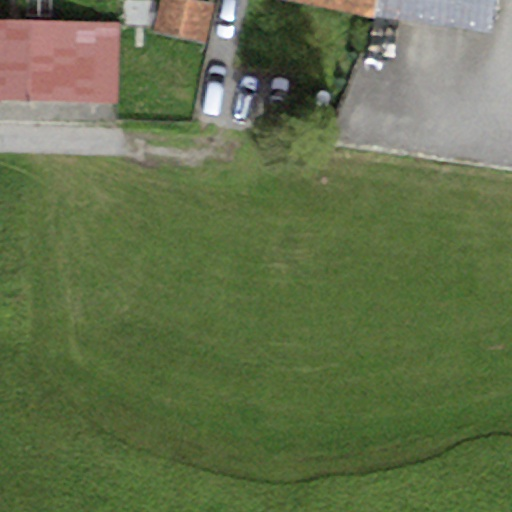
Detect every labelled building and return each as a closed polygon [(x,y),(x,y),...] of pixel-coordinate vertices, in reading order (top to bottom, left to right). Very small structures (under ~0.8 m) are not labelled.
[(52,0),(23,0),(24,14),(52,14),(52,0)] [(211,7),(184,0),(160,0),(153,31),(202,43),(211,7)] [(379,0),(287,0),(376,18),(379,0)] [(493,0),(383,0),(381,17),(491,31),(493,0)] [(118,24),(0,21),(0,98),(116,101),(118,24)]
